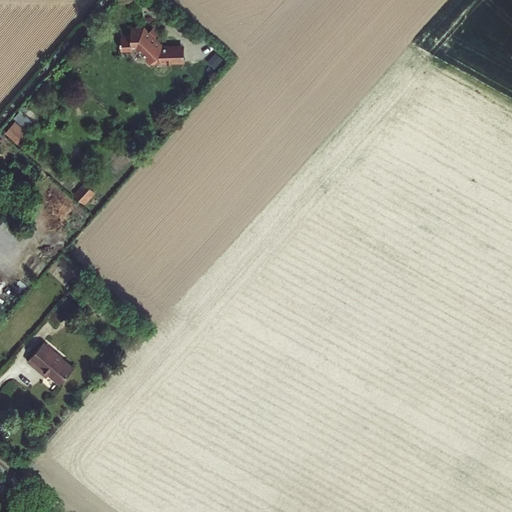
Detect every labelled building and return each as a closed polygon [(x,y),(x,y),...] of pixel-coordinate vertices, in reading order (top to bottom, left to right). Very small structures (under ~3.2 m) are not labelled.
[(168,27),(163,32),(168,37),(174,32),(168,27)] [(176,44),(168,37),(163,32),(158,28),(146,28),(146,35),(135,36),(136,49),(146,49),(146,46),(151,46),(163,56),(163,58),(166,62),(172,61),(177,56),(181,59),(198,59),(198,44),(176,44)] [(216,66),(223,58),(217,53),(211,62),(216,66)] [(23,112),(18,117),(25,124),(30,119),(23,112)] [(15,121),(7,132),(20,141),(28,130),(15,121)] [(76,374),(45,347),(28,365),(36,372),(38,370),(61,391),(76,374)]
